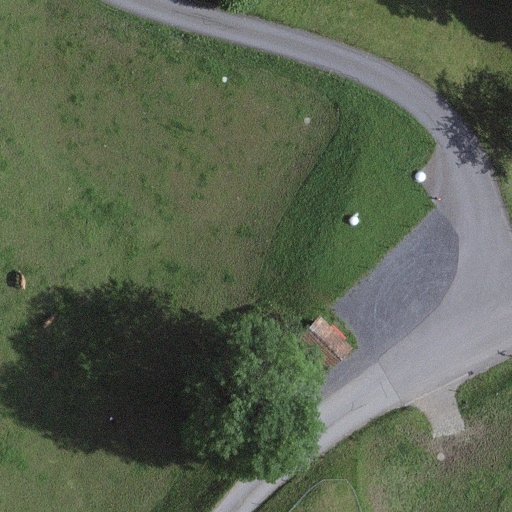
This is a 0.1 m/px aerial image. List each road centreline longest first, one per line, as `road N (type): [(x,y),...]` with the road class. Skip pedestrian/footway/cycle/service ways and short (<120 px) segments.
road 1 (unclassified): [(151,0),(359,61),(467,134),(502,323)]
road 2 (unclassified): [(502,323),(280,470),(244,511)]
